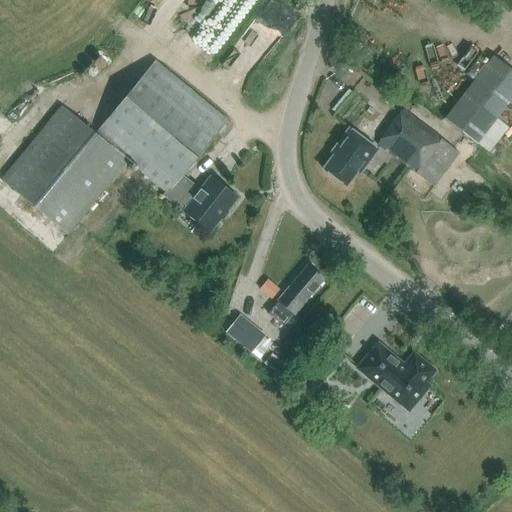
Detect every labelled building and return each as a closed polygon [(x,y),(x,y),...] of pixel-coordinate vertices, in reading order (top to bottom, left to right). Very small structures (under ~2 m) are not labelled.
[(511,71),(492,56),(444,119),(477,144),(511,98),(511,71)] [(184,212),(209,233),(237,198),(210,177),(199,191),(182,176),(227,121),(154,60),(94,134),(61,107),(1,181),(67,235),(127,162),(165,193),(162,196),(183,213),(184,212)] [(432,188),(458,154),(403,110),(376,144),(432,188)] [(364,171),(378,151),(347,128),(332,148),(336,151),(323,169),(346,185),(359,167),(364,171)] [(308,267),(289,289),(269,314),(282,327),(303,301),(304,301),(322,279),(308,267)] [(273,277),(266,288),(279,297),(286,286),(273,277)] [(263,338),(264,336),(239,315),(225,332),(259,360),(272,345),(263,338)] [(377,346),(358,369),(408,409),(427,386),(423,383),(432,371),(414,356),(404,367),(377,346)] [(334,367),(323,357),(308,373),(318,383),(334,367)] [(290,369),(284,364),(276,374),(282,379),(290,369)]
